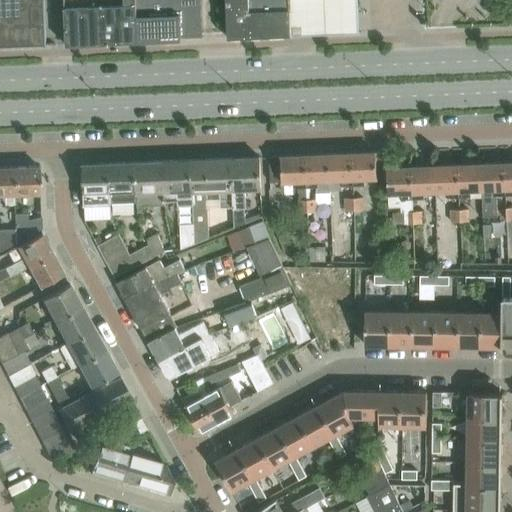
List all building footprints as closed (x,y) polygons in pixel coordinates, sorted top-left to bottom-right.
[(44,46),(46,45),(44,0),(0,0),(0,46),(44,44),(44,46)] [(105,42),(138,41),(136,0),(64,0),(66,45),(92,44),(92,38),(105,38),(105,42)] [(200,0),(136,0),(138,41),(181,39),(181,35),(202,34),(200,0)] [(225,0),(227,32),(227,37),(291,35),(291,34),(290,9),(289,0),(225,0)] [(359,31),(358,0),(289,0),(290,9),(291,32),(359,31)] [(387,151),(376,152),(376,161),(388,161),(387,151)] [(376,152),(352,153),(354,185),(364,184),(364,178),(377,177),(376,161),(376,152)] [(354,185),(352,153),(329,154),(330,189),(342,189),(342,185),(354,185)] [(329,154),(305,155),(307,187),(317,187),(317,191),(330,191),(330,189),(329,154)] [(305,155),(269,156),(270,182),(295,181),(295,188),(307,187),(305,155)] [(244,190),(261,189),(260,156),(232,158),(234,208),(235,226),(246,222),(244,195),(244,190)] [(234,208),(232,158),(192,159),(193,191),(194,205),(195,222),(195,242),(210,236),(208,191),(220,191),(221,208),(234,208)] [(192,159),(165,160),(166,202),(179,201),(179,205),(194,205),(193,191),(192,159)] [(165,160),(136,162),(138,202),(138,206),(167,206),(166,202),(165,160)] [(136,162),(111,163),(113,203),(138,202),(136,162)] [(506,195),(504,162),(481,163),(482,189),(483,217),(497,216),(496,195),(506,195)] [(110,201),(113,201),(111,163),(82,164),(84,204),(110,203),(110,201)] [(481,163),(457,164),(458,196),(470,196),(470,189),(482,189),(481,163)] [(434,164),(410,165),(411,198),(423,198),(423,191),(435,191),(434,164)] [(458,196),(457,164),(434,164),(435,191),(446,190),(446,197),(458,196)] [(410,165),(387,166),(387,170),(387,181),(388,206),(401,206),(402,223),(412,222),(412,209),(411,198),(410,165)] [(14,194),(40,193),(38,166),(13,167),(14,194)] [(13,167),(0,167),(0,194),(3,194),(3,205),(14,204),(14,194),(13,167)] [(363,198),(354,199),(355,211),(363,210),(363,198)] [(346,211),(355,211),(354,199),(346,199),(346,211)] [(315,200),(307,201),(307,212),(316,212),(315,200)] [(298,213),(307,212),(307,201),(298,201),(298,213)] [(421,209),(412,209),(412,222),(422,222),(421,209)] [(451,222),(459,221),(459,209),(450,210),(451,222)] [(468,209),(459,209),(459,221),(468,221),(468,209)] [(41,228),(41,216),(28,220),(27,213),(15,214),(15,230),(16,242),(39,229),(41,228)] [(262,220),(251,225),(257,242),(270,237),(262,220)] [(181,248),(195,242),(195,222),(180,222),(181,248)] [(491,223),(483,224),(484,239),(492,239),(491,223)] [(0,230),(0,250),(16,242),(15,230),(0,230)] [(146,237),(149,244),(155,255),(165,249),(158,232),(146,237)] [(23,256),(0,268),(0,281),(28,266),(52,253),(41,233),(18,246),(23,256)] [(97,245),(109,267),(131,255),(131,254),(120,233),(97,245)] [(284,266),(270,237),(257,242),(247,246),(269,294),(292,285),(284,266)] [(149,244),(131,254),(131,255),(109,267),(115,277),(155,255),(149,244)] [(309,259),(326,260),(326,246),(308,246),(309,259)] [(63,273),(52,253),(28,266),(39,286),(63,273)] [(180,259),(185,270),(196,265),(191,254),(180,259)] [(155,283),(166,278),(178,273),(185,270),(180,259),(165,266),(160,258),(146,266),(117,281),(125,297),(154,281),(155,283)] [(198,265),(191,268),(194,275),(201,273),(198,265)] [(154,281),(125,297),(147,339),(175,328),(178,326),(160,293),(182,282),(178,273),(166,278),(155,283),(154,281)] [(374,283),(388,284),(389,275),(374,274),(374,283)] [(403,275),(389,275),(388,284),(403,284),(403,275)] [(420,284),(434,284),(434,275),(420,275),(420,284)] [(449,275),(434,275),(434,284),(449,285),(449,275)] [(465,285),(480,285),(480,276),(466,276),(465,285)] [(495,276),(480,276),(480,285),(495,285),(495,276)] [(511,296),(510,296),(510,276),(502,276),(502,312),(504,312),(503,334),(511,334),(511,296)] [(44,297),(56,320),(81,306),(69,284),(44,297)] [(257,316),(252,300),(226,310),(232,327),(257,316)] [(292,302),(281,308),(286,318),(297,313),(292,302)] [(56,320),(68,341),(93,328),(81,306),(56,320)] [(365,310),(365,341),(365,344),(387,345),(388,310),(365,310)] [(387,345),(410,345),(411,311),(388,310),(387,345)] [(410,345),(434,345),(434,311),(411,311),(410,345)] [(434,345),(457,346),(457,311),(434,311),(434,345)] [(481,312),(457,311),(457,346),(480,346),(481,312)] [(503,346),(503,334),(504,312),(502,312),(481,312),(480,346),(503,346)] [(28,322),(17,328),(22,338),(33,332),(28,322)] [(147,339),(158,359),(208,331),(203,322),(193,328),(180,335),(175,328),(147,339)] [(17,328),(0,336),(0,360),(1,362),(22,351),(28,348),(22,338),(17,328)] [(71,369),(80,364),(105,350),(93,328),(68,341),(59,346),(71,369)] [(305,329),(294,334),(299,345),(310,339),(305,329)] [(218,350),(208,331),(158,359),(168,377),(218,350)] [(39,342),(33,332),(22,338),(28,348),(39,342)] [(92,385),(117,372),(105,350),(80,364),(92,385)] [(29,365),(22,351),(1,362),(8,376),(29,365)] [(243,361),(258,391),(273,382),(259,355),(243,361)] [(239,363),(203,378),(207,385),(242,370),(239,363)] [(8,376),(13,386),(34,375),(29,365),(8,376)] [(51,366),(42,371),(47,381),(57,376),(51,366)] [(39,385),(34,375),(13,386),(19,396),(39,385)] [(68,398),(57,376),(47,381),(59,403),(68,398)] [(120,376),(59,409),(71,432),(131,399),(132,399),(120,376)] [(203,378),(196,382),(199,387),(205,397),(211,393),(207,385),(203,378)] [(204,397),(217,422),(234,413),(230,406),(242,399),(232,382),(211,393),(205,397),(204,397)] [(19,396),(25,408),(46,397),(39,385),(19,396)] [(200,431),(217,422),(204,397),(205,397),(199,387),(182,397),(182,398),(186,405),(200,431)] [(350,416),(379,416),(379,390),(370,390),(355,390),(344,390),(338,393),(350,416)] [(403,391),(379,390),(379,416),(379,425),(402,425),(403,391)] [(427,391),(403,391),(402,425),(426,426),(427,391)] [(442,391),(433,391),(432,406),(441,406),(442,391)] [(502,415),(503,393),(468,392),(468,415),(502,415)] [(350,417),(350,416),(338,393),(316,405),(332,436),(336,434),(354,424),(350,417)] [(51,407),(46,397),(25,408),(30,418),(51,407)] [(316,405),(296,416),(312,447),(328,438),(333,447),(341,443),(336,434),(332,436),(316,405)] [(54,412),(51,407),(30,418),(35,428),(56,417),(54,412)] [(468,415),(467,438),(502,438),(502,415),(468,415)] [(292,457),(296,455),(312,447),(296,416),(276,427),(292,457)] [(62,428),(56,417),(35,428),(41,439),(62,428)] [(141,417),(133,422),(140,435),(148,430),(141,417)] [(432,423),(432,437),(441,437),(441,423),(432,423)] [(276,427),(255,438),(272,468),(288,460),(293,469),(301,465),(296,455),(292,457),(276,427)] [(41,439),(46,449),(67,438),(62,428),(41,439)] [(441,452),(441,437),(432,437),(432,452),(441,452)] [(73,449),(67,438),(46,449),(52,460),(73,449)] [(252,479),(256,477),(272,468),(255,438),(235,449),(252,479)] [(502,460),(502,438),(467,438),(467,460),(502,460)] [(99,445),(91,472),(122,481),(130,454),(128,447),(122,445),(122,444),(115,442),(115,445),(110,448),(99,445)] [(372,446),(379,459),(387,455),(381,442),(372,446)] [(339,457),(342,455),(346,453),(341,443),(333,447),(339,457)] [(235,449),(216,460),(232,490),(248,481),(253,492),(261,487),(256,477),(252,479),(235,449)] [(130,453),(130,454),(122,481),(170,494),(174,480),(165,463),(130,453)] [(375,454),(365,459),(373,473),(382,468),(375,454)] [(393,469),(387,455),(379,459),(385,473),(393,469)] [(501,483),(502,460),(467,460),(467,483),(501,483)] [(299,479),(303,477),(306,475),(301,465),(293,469),(299,479)] [(362,478),(370,494),(390,484),(387,478),(382,468),(373,473),(362,478)] [(402,479),(417,479),(417,470),(402,469),(402,479)] [(453,489),(453,508),(501,508),(501,483),(467,483),(454,483),(454,480),(431,479),(431,489),(434,489),(453,489)] [(276,499),(253,511),(298,511),(308,506),(308,507),(326,497),(319,484),(280,506),(276,499)] [(403,511),(390,484),(370,494),(368,495),(375,511),(373,511),(403,511)] [(259,502),(263,500),(267,498),(261,487),(253,492),(259,502)]
